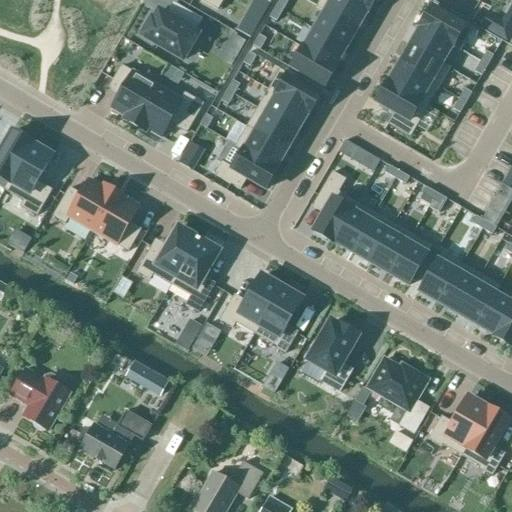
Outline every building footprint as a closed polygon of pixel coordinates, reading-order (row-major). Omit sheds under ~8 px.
[(198,0),(217,11),(223,0),(198,0)] [(284,0),(280,0),(275,8),(282,12),(288,2),(284,0)] [(346,0),(321,0),(316,9),(325,14),(326,13),(356,30),(367,13),(367,12),(346,0)] [(346,0),(367,12),(367,13),(368,13),(375,0),(346,0)] [(143,34),(141,37),(183,61),(198,35),(194,33),(201,21),(174,5),(167,17),(158,12),(153,21),(151,20),(150,23),(148,22),(148,23),(149,24),(144,33),(142,32),(142,34),(143,34)] [(275,8),(269,19),(276,23),(282,12),(275,8)] [(432,8),(420,29),(421,30),(421,29),(452,47),(460,52),(472,32),(432,8)] [(325,14),(315,31),(346,49),(347,47),(356,30),(326,13),(325,14)] [(487,17),(481,28),(506,43),(511,32),(511,31),(500,25),(487,17)] [(244,20),(237,31),(251,39),(257,28),(244,20)] [(411,45),(410,47),(441,65),(442,64),(452,47),(421,29),(421,30),(411,46),(411,45)] [(304,49),(304,50),(335,68),(335,67),(344,51),(345,51),(346,49),(315,31),(304,49)] [(234,36),(229,45),(241,52),(246,43),(234,36)] [(259,36),(253,47),(260,51),(266,40),(259,36)] [(409,49),(400,66),(439,89),(450,69),(442,64),(441,65),(410,47),(409,49)] [(303,48),(291,69),(324,88),(336,68),(335,67),(335,68),(304,50),(304,49),(303,48)] [(486,53),(480,63),(487,67),(493,57),(486,53)] [(249,54),(243,64),(250,68),(256,58),(249,54)] [(480,63),(474,73),(482,77),(487,67),(480,63)] [(389,84),(389,85),(428,107),(439,89),(400,66),(389,84)] [(122,67),(109,89),(120,96),(111,111),(125,119),(124,121),(135,127),(158,87),(133,73),(133,74),(122,67)] [(280,72),(269,91),(308,114),(307,115),(308,116),(320,95),(280,72)] [(233,82),(227,92),(234,96),(240,86),(233,82)] [(388,83),(376,104),(395,114),(388,125),(410,138),(428,107),(389,85),(389,84),(388,83)] [(158,87),(135,127),(145,134),(147,131),(160,139),(169,124),(186,134),(203,106),(185,95),(181,101),(158,87)] [(465,90),(459,100),(466,104),(472,94),(465,90)] [(269,91),(258,110),(297,133),(299,131),(298,131),(307,115),(308,114),(269,91)] [(227,92),(221,102),(228,106),(234,96),(227,92)] [(459,100),(453,110),(460,115),(466,104),(459,100)] [(258,110),(247,128),(286,151),(296,134),(296,135),(297,133),(258,110)] [(206,116),(200,126),(207,130),(213,120),(206,116)] [(247,128),(236,147),(275,170),(276,169),(286,151),(247,128)] [(0,188),(5,191),(31,146),(32,146),(33,145),(12,133),(0,152),(0,188)] [(344,141),(338,152),(351,160),(358,149),(344,141)] [(222,164),(215,176),(240,191),(246,179),(265,190),(277,170),(276,169),(275,170),(236,147),(230,143),(218,162),(222,164)] [(31,146),(5,191),(24,202),(21,208),(37,217),(52,192),(37,183),(52,158),(32,146),(31,146)] [(185,154),(179,164),(190,170),(196,160),(185,154)] [(389,167),(385,174),(395,180),(399,173),(389,167)] [(399,173),(395,180),(405,186),(409,179),(399,173)] [(333,174),(313,208),(324,214),(313,233),(334,245),(334,243),(333,243),(352,211),(351,210),(334,200),(345,181),(333,174)] [(69,189),(53,218),(65,225),(68,219),(92,233),(115,193),(104,187),(103,189),(89,181),(80,196),(69,189)] [(426,189),(422,196),(432,202),(436,195),(426,189)] [(115,193),(92,233),(116,247),(117,246),(128,253),(141,231),(130,224),(138,209),(125,201),(126,199),(115,193)] [(432,202),(429,208),(439,214),(443,208),(447,201),(436,195),(432,202)] [(494,200),(486,214),(501,222),(508,208),(494,200)] [(352,211),(333,243),(334,243),(335,244),(352,254),(375,215),(355,203),(351,210),(352,211)] [(375,215),(352,254),(369,263),(368,264),(371,265),(393,225),(375,215)] [(476,218),(472,225),(482,230),(486,223),(482,221),(476,218)] [(486,223),(482,230),(492,236),(496,229),(486,223)] [(393,225),(371,265),(373,266),(389,275),(412,236),(393,225)] [(152,248),(137,274),(149,281),(152,276),(172,287),(199,240),(197,239),(196,240),(178,229),(167,247),(163,255),(152,248)] [(412,236),(389,275),(407,285),(409,287),(432,248),(412,236)] [(199,240),(172,287),(191,298),(186,307),(198,314),(215,285),(204,279),(218,253),(200,242),(200,241),(199,240)] [(442,254),(419,293),(422,294),(439,304),(462,265),(442,254)] [(462,265),(439,304),(456,314),(455,314),(458,315),(480,276),(462,265)] [(71,275),(67,282),(74,286),(78,279),(71,275)] [(480,276),(458,315),(460,317),(460,316),(476,326),(494,295),(495,296),(500,287),(480,276)] [(235,297),(220,322),(232,329),(236,324),(255,335),(281,289),(280,288),(279,288),(261,278),(246,303),(235,297)] [(0,283),(0,302),(9,289),(0,283)] [(281,289),(255,335),(274,346),(273,348),(285,355),(298,333),(287,327),(301,301),(283,290),(281,289)] [(494,295),(476,326),(494,336),(495,337),(511,307),(511,305),(495,296),(494,295)] [(494,336),(493,337),(495,338),(511,348),(511,307),(495,337),(494,336)] [(191,321),(185,331),(195,337),(201,327),(191,321)] [(330,323),(308,362),(326,372),(320,382),(340,393),(352,372),(341,365),(358,336),(341,327),(339,329),(330,323)] [(207,325),(201,334),(215,342),(220,333),(207,325)] [(384,361),(368,390),(408,413),(400,427),(414,435),(429,410),(416,403),(428,382),(410,372),(408,375),(384,361)] [(135,363),(126,378),(160,398),(169,383),(135,363)] [(271,374),(262,389),(275,396),(283,381),(289,371),(277,364),(271,374)] [(26,371),(11,396),(29,407),(23,417),(33,424),(34,427),(40,430),(43,430),(48,432),(71,395),(57,387),(56,382),(50,378),(44,379),(43,381),(26,371)] [(442,418),(429,440),(441,447),(442,445),(461,457),(488,411),(487,411),(468,399),(453,425),(442,418)] [(366,408),(364,407),(356,403),(348,418),(357,423),(366,408)] [(488,411),(461,457),(481,468),(480,470),(492,477),(505,455),(493,449),(509,422),(488,410),(487,411),(488,411)] [(143,442),(150,430),(152,427),(126,411),(111,436),(94,426),(91,432),(85,429),(78,441),(84,444),(80,451),(115,471),(134,437),(143,442)] [(225,435),(225,426),(214,426),(214,435),(225,435)] [(397,432),(390,444),(407,454),(414,442),(397,432)] [(192,511),(193,511),(226,511),(236,494),(248,501),(263,475),(243,463),(231,485),(213,474),(192,511)] [(346,488),(341,497),(349,501),(354,493),(346,488)] [(291,511),(292,511),(271,499),(262,511),(291,511)]
